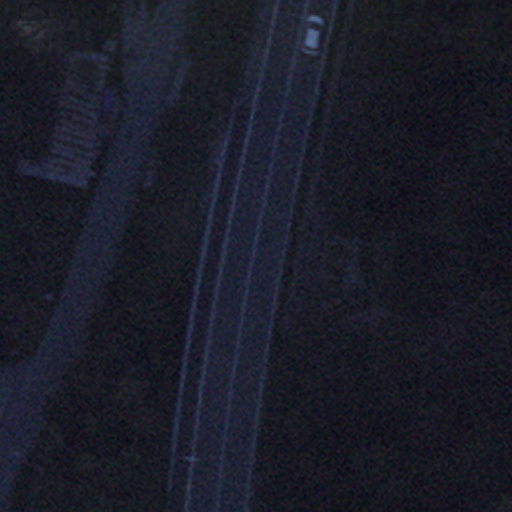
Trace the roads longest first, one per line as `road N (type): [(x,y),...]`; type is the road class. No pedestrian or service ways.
road 1 (secondary): [(314,0),(233,383),(222,511)]
road 2 (unclassified): [(0,435),(144,162),(210,0)]
road 3 (track): [(155,0),(144,162)]
